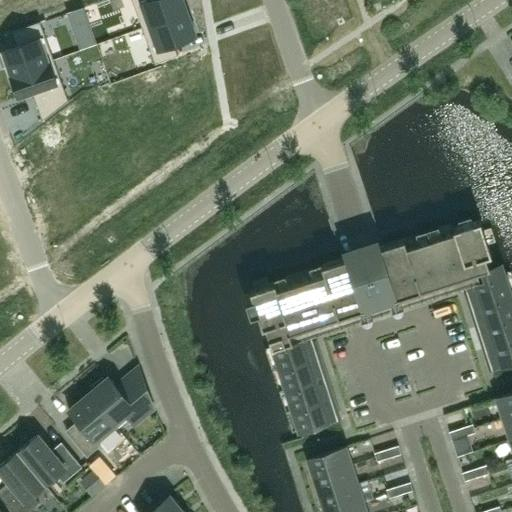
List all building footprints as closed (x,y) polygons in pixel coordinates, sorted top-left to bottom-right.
[(132,0),(142,27),(187,11),(183,0),(132,0)] [(89,22),(83,7),(68,12),(73,27),(89,22)] [(187,11),(142,27),(155,63),(178,55),(174,44),(196,36),(187,11)] [(2,52),(0,52),(0,59),(2,67),(7,65),(10,74),(28,68),(54,59),(40,21),(11,31),(16,45),(2,50),(2,52)] [(28,68),(10,74),(19,97),(33,92),(43,120),(69,100),(62,80),(54,59),(28,68)] [(177,94),(164,76),(137,97),(140,101),(117,119),(125,129),(132,139),(133,140),(135,143),(153,129),(152,128),(156,125),(157,126),(158,125),(168,138),(195,118),(186,105),(191,102),(182,90),(177,94)] [(117,152),(133,140),(132,139),(125,129),(121,132),(106,112),(94,122),(117,152)] [(86,202),(111,183),(97,164),(112,152),(90,124),(65,143),(73,154),(58,166),(86,202)] [(375,249),(376,252),(364,255),(379,304),(466,276),(468,284),(492,277),(485,256),(491,255),(480,221),(453,230),(454,232),(406,247),(404,240),(375,249)] [(351,259),(351,257),(322,266),(324,274),(277,289),(275,283),(250,291),(262,328),(264,328),(271,348),(274,347),(308,336),(305,328),(379,304),(364,255),(351,259)] [(492,277),(468,284),(466,285),(473,306),(509,295),(502,273),(492,277)] [(511,302),(509,295),(473,306),(479,327),(511,316),(511,302)] [(511,339),(511,316),(479,327),(486,347),(511,339)] [(308,336),(274,347),(280,368),(317,357),(310,335),(308,336)] [(511,362),(511,339),(486,347),(493,369),(511,362)] [(317,357),(280,368),(287,389),(324,377),(317,357)] [(93,390),(89,394),(117,428),(129,418),(134,424),(154,407),(139,366),(138,367),(141,373),(122,389),(118,388),(109,377),(105,380),(102,377),(90,387),(93,390)] [(330,398),(324,377),(287,389),(293,410),(330,398)] [(505,418),(511,415),(511,392),(498,397),(505,418)] [(117,428),(89,394),(69,410),(78,421),(78,425),(68,434),(87,456),(100,445),(98,443),(117,428)] [(330,398),(293,410),(300,431),(337,419),(330,398)] [(473,424),(461,428),(464,436),(476,432),(473,424)] [(464,436),(461,428),(449,432),(452,440),(464,436)] [(17,451),(45,485),(57,474),(63,482),(82,466),(66,447),(55,456),(37,434),(17,451)] [(399,445),(386,449),(389,458),(401,454),(399,445)] [(315,477),(350,465),(344,446),(309,458),(315,477)] [(389,458),(386,449),(375,453),(377,461),(389,458)] [(45,485),(17,451),(0,465),(0,470),(13,486),(0,496),(13,511),(27,511),(39,502),(33,494),(45,485)] [(102,464),(94,471),(104,484),(112,477),(102,464)] [(356,484),(350,465),(315,477),(321,495),(356,484)] [(486,465),(474,468),(477,477),(489,473),(486,465)] [(477,477),(474,468),(462,472),(465,481),(477,477)] [(410,482),(398,486),(401,494),(413,490),(410,482)] [(330,511),(362,502),(356,484),(321,495),(326,511),(330,511)] [(401,494),(398,486),(387,489),(389,498),(401,494)] [(169,495),(148,511),(180,511),(182,511),(169,495)] [(365,511),(362,502),(330,511),(365,511)]
